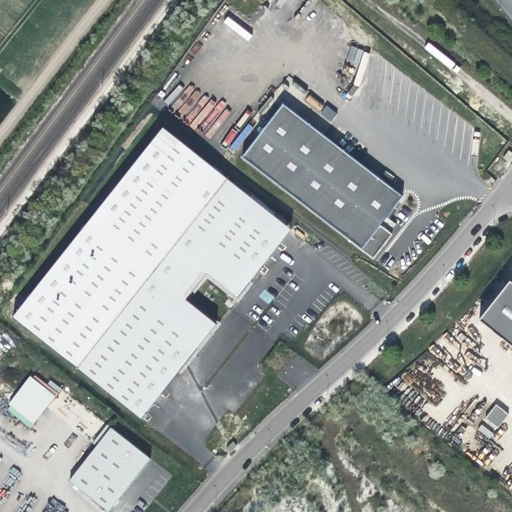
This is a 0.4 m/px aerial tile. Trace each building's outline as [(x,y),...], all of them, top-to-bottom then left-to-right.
[(311,95),(306,99),(317,111),(322,107),(311,95)] [(338,113),(328,105),(321,114),(331,122),(338,113)] [(406,198),(285,106),(245,159),(377,261),(396,237),(389,231),(384,227),(406,198)] [(207,184),(217,172),(167,131),(16,319),(144,423),(167,394),(219,329),(188,304),(210,277),(241,302),(266,270),(285,247),(207,184)] [(511,152),(510,150),(502,160),(507,164),(511,158),(511,152)] [(295,234),(217,172),(207,184),(285,247),(295,234)] [(263,289),(258,297),(269,304),(274,296),(263,289)] [(511,291),(485,325),(511,346),(511,291)] [(5,406),(29,427),(62,390),(50,380),(46,385),(33,374),(5,406)] [(495,424),(505,411),(499,407),(488,419),(495,424)] [(490,438),(494,432),(480,424),(477,430),(490,438)] [(96,449),(68,484),(102,511),(109,511),(136,479),(149,463),(112,433),(106,428),(92,446),(96,449)]
